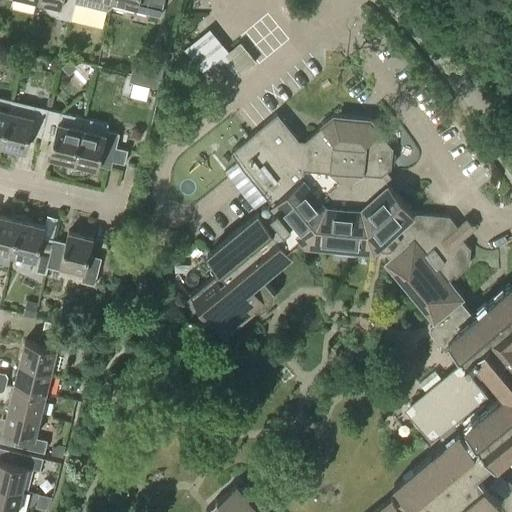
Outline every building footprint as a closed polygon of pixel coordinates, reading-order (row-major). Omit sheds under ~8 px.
[(71,17),(74,0),(43,0),(44,0),(44,2),(45,7),(46,9),(48,11),(50,12),(56,13),(71,17)] [(160,17),(161,11),(163,0),(116,0),(136,5),(135,10),(160,17)] [(241,43),(225,55),(241,74),(256,61),(241,43)] [(144,74),(146,65),(147,58),(135,55),(131,71),(144,74)] [(215,87),(219,84),(233,73),(221,58),(203,72),(215,87)] [(153,77),(144,75),(144,74),(131,71),(129,80),(157,86),(160,72),(154,71),(153,77)] [(0,143),(1,144),(12,99),(0,95),(0,143)] [(48,108),(12,99),(1,144),(25,150),(29,133),(41,136),(48,108)] [(71,167),(84,117),(48,108),(41,136),(53,139),(48,156),(60,159),(62,161),(64,163),(68,165),(71,166),(71,167)] [(393,147),(380,131),(382,129),(370,115),(333,112),(320,124),(321,126),(306,138),(297,137),(276,112),(232,149),(278,204),(264,215),(260,211),(209,253),(221,267),(191,293),(224,333),(256,307),(259,311),(275,298),(271,294),(274,292),(261,275),(291,251),(285,244),(299,233),(305,240),(374,245),(381,240),(392,253),(386,258),(435,318),(465,294),(449,275),(454,271),(456,273),(470,261),(464,253),(471,247),(455,227),(457,225),(449,215),(414,212),(382,174),(392,166),(393,147)] [(84,117),(71,167),(72,167),(75,167),(79,167),(82,166),(85,165),(97,168),(99,157),(124,163),(127,149),(115,146),(119,132),(105,129),(107,123),(84,117)] [(0,249),(11,252),(20,218),(0,213),(0,249)] [(46,272),(48,265),(52,244),(39,241),(44,224),(20,218),(11,252),(34,258),(31,269),(46,272)] [(88,253),(91,241),(92,237),(68,231),(66,242),(53,239),(52,244),(48,265),(62,269),(63,265),(83,270),(80,281),(94,284),(101,257),(88,253)] [(491,402),(478,385),(459,362),(427,388),(403,408),(430,440),(439,434),(444,442),(437,448),(437,447),(436,448),(436,449),(394,483),(393,484),(403,496),(396,502),(391,496),(389,497),(390,497),(372,511),(260,511),(255,506),(254,505),(236,483),(208,506),(212,511),(487,511),(499,503),(500,502),(489,488),(497,476),(499,478),(500,477),(493,471),(487,464),(493,459),(494,460),(511,445),(511,283),(450,334),(467,354),(464,356),(468,361),(470,360),(483,375),(489,370),(506,390),(491,402)] [(26,299),(23,313),(33,315),(36,302),(26,299)] [(63,373),(72,338),(42,331),(39,343),(24,339),(19,361),(50,369),(50,370),(63,373)] [(45,391),(50,370),(50,369),(19,361),(13,384),(45,391)] [(40,413),(45,391),(13,384),(8,406),(40,413)] [(44,452),(47,440),(34,436),(40,413),(8,406),(2,429),(17,433),(14,444),(44,452)] [(53,448),(52,453),(62,456),(64,446),(59,445),(53,448)] [(40,469),(43,457),(12,450),(10,461),(0,458),(0,482),(22,488),(27,466),(40,469)] [(0,506),(16,511),(22,488),(0,482),(0,506)] [(46,508),(51,495),(40,492),(37,506),(46,508)] [(110,502),(108,509),(108,511),(125,511),(127,509),(124,502),(117,499),(111,502),(110,502)]
